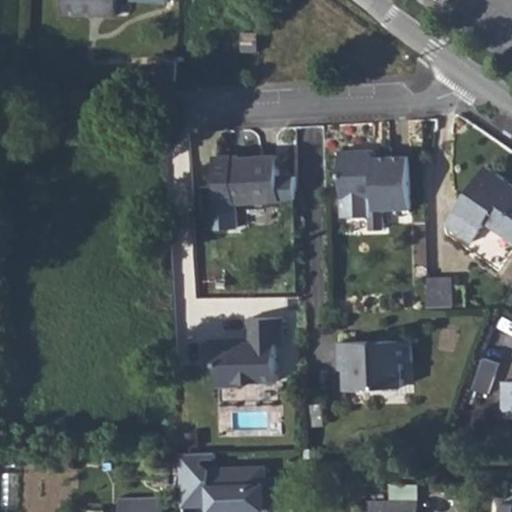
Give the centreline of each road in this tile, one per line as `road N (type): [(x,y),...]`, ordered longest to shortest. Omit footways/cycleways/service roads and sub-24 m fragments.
road 1 (unclassified): [(480,83),(421,104),(306,113),(281,93),(0,114)]
road 2 (unknown): [(306,113),(321,347)]
road 3 (residential): [(480,83),(370,0)]
